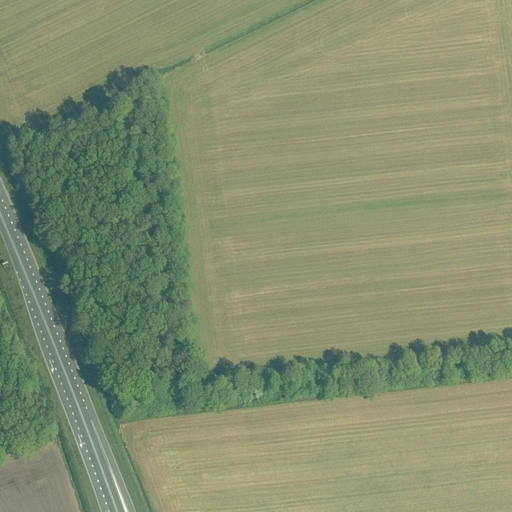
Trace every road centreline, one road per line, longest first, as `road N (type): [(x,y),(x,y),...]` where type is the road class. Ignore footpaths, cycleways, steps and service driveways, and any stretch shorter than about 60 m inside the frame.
road 1 (trunk): [(131,511),(34,297)]
road 2 (trunk): [(115,511),(34,297)]
road 3 (trunk): [(34,297),(103,511)]
